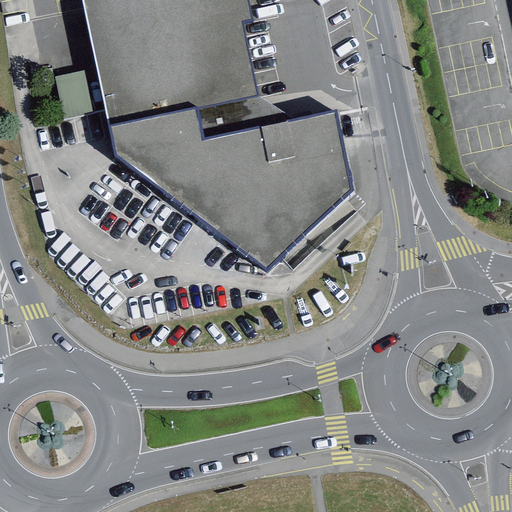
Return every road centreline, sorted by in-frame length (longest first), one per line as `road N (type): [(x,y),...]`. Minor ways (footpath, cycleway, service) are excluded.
road 1 (unknown): [(35,0),(25,107),(37,167),(68,220),(107,247),(279,285),(409,180)]
road 2 (secondary): [(103,484),(337,433),(376,430),(415,440)]
road 3 (secondary): [(393,347),(326,372),(104,400)]
road 4 (residential): [(371,0),(409,180)]
road 5 (unknown): [(295,0),(326,77),(346,83),(387,74)]
road 6 (residential): [(409,180),(441,316)]
road 7 (residential): [(511,264),(446,237),(409,180)]
road 8 (secondary): [(27,376),(0,259)]
